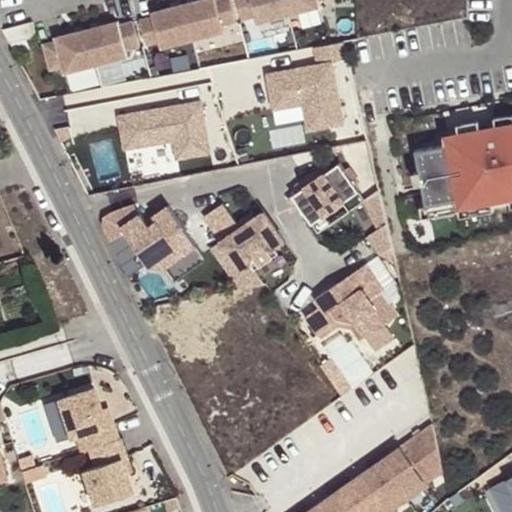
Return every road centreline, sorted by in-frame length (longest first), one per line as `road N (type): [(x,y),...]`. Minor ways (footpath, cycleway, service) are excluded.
road 1 (unknown): [(69,213),(257,176),(308,251),(290,292)]
road 2 (residential): [(0,71),(127,333)]
road 3 (unknown): [(232,511),(395,411),(409,395),(408,355)]
road 4 (residential): [(127,333),(187,439),(210,511)]
road 5 (residential): [(0,370),(127,333)]
